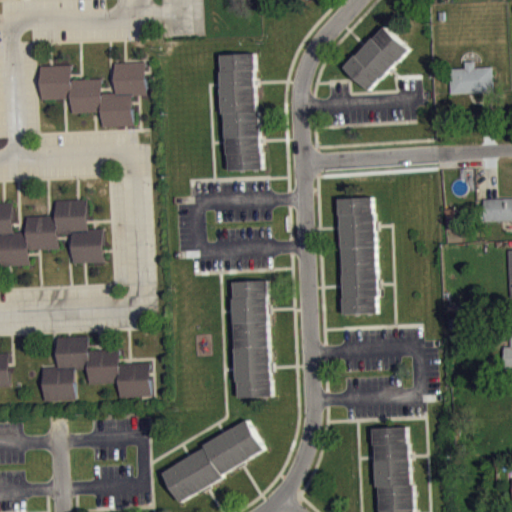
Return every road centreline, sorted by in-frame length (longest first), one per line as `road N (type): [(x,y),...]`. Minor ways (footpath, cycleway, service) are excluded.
road 1 (residential): [(355,0),(323,36),(302,90),(315,420),(303,461),(278,498)]
road 2 (residential): [(302,160),(511,149)]
